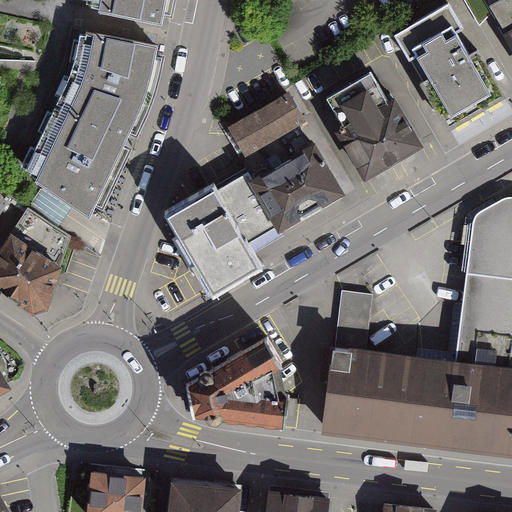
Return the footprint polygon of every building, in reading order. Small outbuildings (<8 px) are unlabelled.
[(171,0),(92,0),(90,10),(167,25),(171,0)] [(448,132),(511,96),(454,0),(451,0),(391,35),(448,132)] [(511,0),(490,0),(511,38),(511,0)] [(157,51),(91,35),(82,74),(33,180),(89,217),(145,91),(157,51)] [(367,177),(424,145),(396,96),(391,99),(382,83),(336,108),(346,125),(340,128),(367,177)] [(275,228),(343,189),(313,137),(305,141),(295,123),(304,117),(287,88),(234,118),(227,122),(236,138),(244,151),(258,143),(268,162),(245,175),(272,222),(275,228)] [(213,290),(264,260),(250,235),(272,222),(245,175),(243,172),(179,209),(169,214),(213,290)] [(41,192),(30,208),(61,228),(71,213),(41,192)] [(336,343),(330,342),(319,434),(511,455),(511,197),(476,218),(457,359),(366,347),(336,343)] [(9,235),(0,248),(0,293),(31,314),(49,308),(60,270),(9,235)] [(372,297),(341,293),(336,343),(366,347),(372,297)] [(268,343),(183,387),(194,416),(287,426),(289,397),(229,388),(280,363),(268,343)] [(0,398),(12,392),(0,369),(0,398)] [(141,511),(144,484),(94,479),(90,511),(141,511)] [(236,511),(239,493),(168,485),(165,511),(236,511)] [(325,511),(326,495),(273,492),(271,511),(325,511)]
